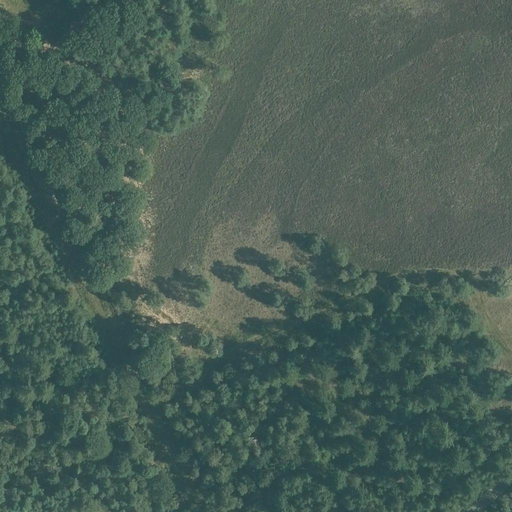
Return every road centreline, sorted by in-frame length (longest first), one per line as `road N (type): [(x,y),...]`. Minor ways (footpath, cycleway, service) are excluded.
road 1 (track): [(511,361),(464,275),(410,271),(210,359),(150,410)]
road 2 (track): [(0,108),(198,511)]
road 3 (track): [(150,410),(91,423),(0,406)]
